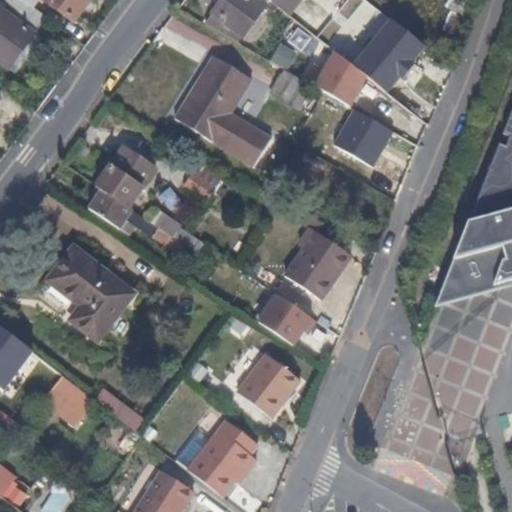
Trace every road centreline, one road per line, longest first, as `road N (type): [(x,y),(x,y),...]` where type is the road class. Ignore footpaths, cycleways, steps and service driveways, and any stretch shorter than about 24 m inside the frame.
road 1 (residential): [(285,511),(484,0)]
road 2 (secondary): [(152,0),(0,205)]
